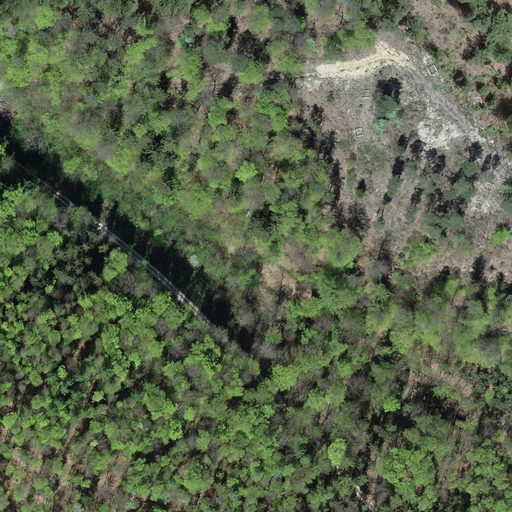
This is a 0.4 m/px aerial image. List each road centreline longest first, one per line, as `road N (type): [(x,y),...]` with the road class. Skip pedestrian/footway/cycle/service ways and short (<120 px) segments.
road 1 (track): [(377,511),(279,395),(123,242),(0,153)]
road 2 (track): [(0,87),(195,84),(329,70)]
